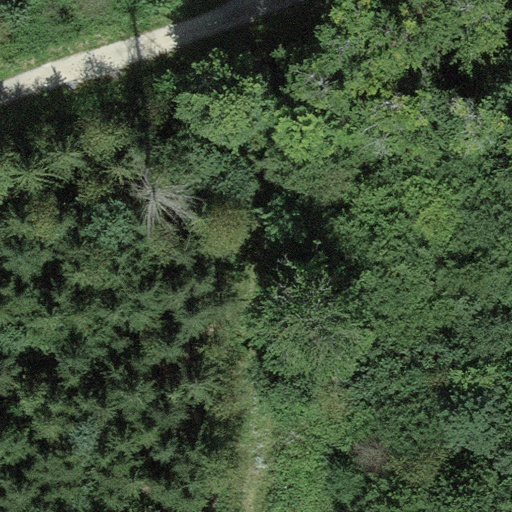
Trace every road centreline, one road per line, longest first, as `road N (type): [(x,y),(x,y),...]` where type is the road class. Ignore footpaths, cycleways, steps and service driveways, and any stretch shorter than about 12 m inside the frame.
road 1 (track): [(299,0),(261,511)]
road 2 (track): [(0,89),(259,0)]
